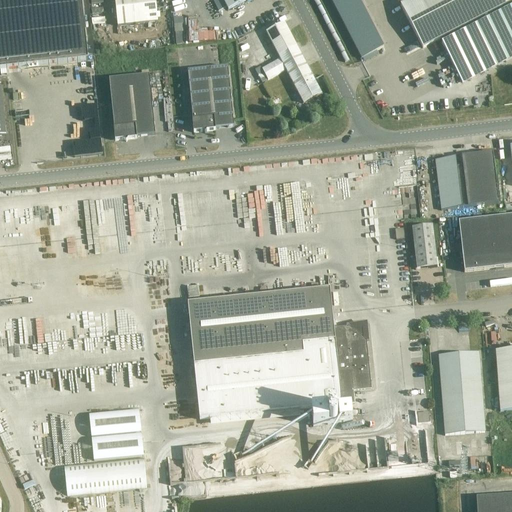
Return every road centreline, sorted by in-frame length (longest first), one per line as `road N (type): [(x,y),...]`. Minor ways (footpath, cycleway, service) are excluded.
road 1 (unclassified): [(0,182),(363,143)]
road 2 (unclassified): [(363,143),(296,0)]
road 3 (unclassified): [(511,124),(363,143)]
